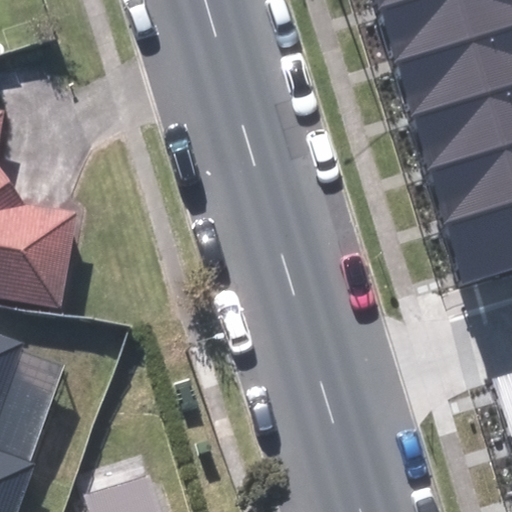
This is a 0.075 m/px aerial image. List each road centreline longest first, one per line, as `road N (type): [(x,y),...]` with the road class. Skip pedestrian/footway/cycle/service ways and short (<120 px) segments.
road 1 (secondary): [(203,0),(316,385)]
road 2 (residential): [(511,327),(316,385)]
road 3 (secondary): [(316,385),(356,511)]
